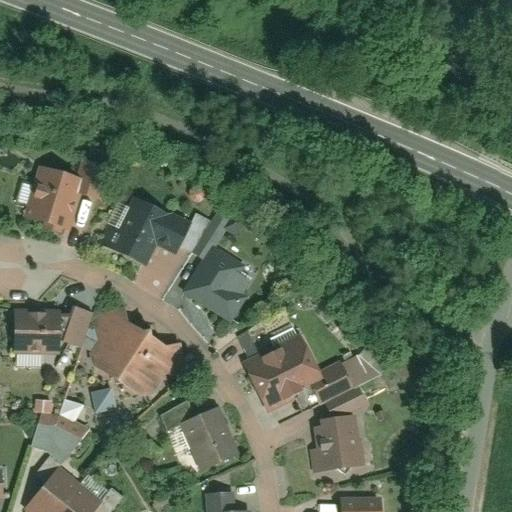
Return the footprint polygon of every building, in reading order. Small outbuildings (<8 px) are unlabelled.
[(87,165),(77,196),(97,203),(109,172),(87,165)] [(39,171),(22,220),(64,235),(77,196),(81,185),(39,171)] [(124,202),(102,247),(145,267),(155,247),(173,255),(186,228),(124,202)] [(185,300),(231,326),(261,272),(215,249),(185,300)] [(59,345),(77,353),(93,317),(66,307),(59,320),(59,345)] [(125,312),(99,319),(95,329),(97,343),(89,362),(144,400),(160,381),(177,380),(186,371),(182,347),(125,312)] [(14,355),(59,356),(59,345),(59,320),(15,318),(14,355)] [(245,368),(265,412),(311,391),(322,386),(316,373),(303,343),(245,368)] [(311,391),(318,406),(350,392),(338,364),(316,373),(322,386),(311,391)] [(324,409),(333,423),(364,408),(357,394),(324,409)] [(179,430),(198,474),(239,458),(219,414),(179,430)] [(312,430),(316,478),(359,472),(354,425),(312,430)] [(27,511),(90,511),(95,507),(52,480),(27,511)] [(207,497),(207,511),(235,511),(235,495),(207,497)]
